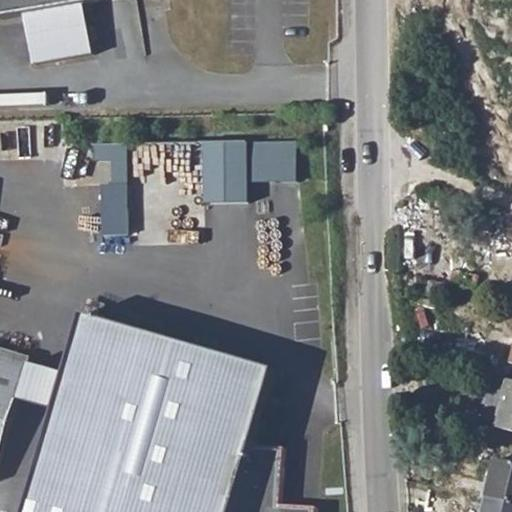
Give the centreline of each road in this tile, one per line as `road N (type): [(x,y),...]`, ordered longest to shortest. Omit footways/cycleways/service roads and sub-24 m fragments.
road 1 (tertiary): [(370,172),(381,511)]
road 2 (tertiary): [(365,0),(370,172)]
road 3 (unclassified): [(370,172),(412,173),(511,201)]
